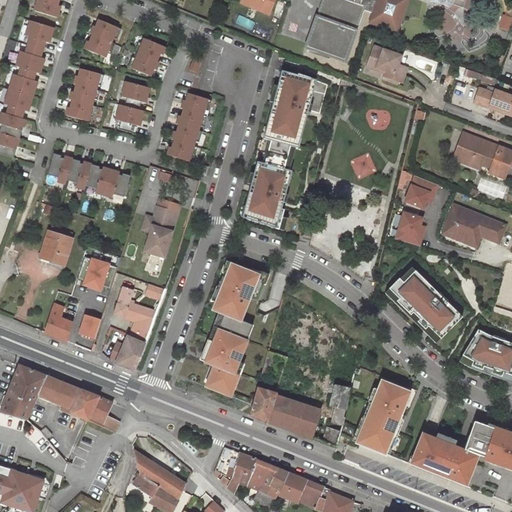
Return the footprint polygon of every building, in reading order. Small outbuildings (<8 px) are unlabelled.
[(59,0),(38,0),(35,11),(58,18),(61,6),(58,5),(59,0)] [(242,0),(241,2),(269,14),(274,0),(242,0)] [(396,31),(407,0),(356,0),(356,2),(350,0),(321,0),(305,47),(345,62),(363,10),(373,13),(370,22),(396,31)] [(91,34),(94,35),(112,43),(114,38),(118,40),(122,29),(100,20),(97,27),(95,26),(91,34)] [(31,37),(29,45),(43,50),(46,42),(50,43),(54,28),(31,21),(26,36),(31,37)] [(88,41),(85,49),(106,58),(108,53),(112,55),(116,44),(112,43),(94,35),(91,42),(88,41)] [(139,42),(135,52),(139,54),(157,62),(160,54),(163,55),(166,48),(145,39),(143,44),(139,42)] [(17,67),(22,68),(36,73),(40,74),(45,59),(41,58),(43,50),(29,45),(26,53),(22,52),(17,67)] [(374,47),(369,60),(378,63),(377,67),(386,70),(385,73),(384,76),(401,82),(406,68),(398,65),(401,56),(374,47)] [(157,62),(139,54),(137,59),(133,57),(129,67),(151,77),(154,69),(156,70),(160,62),(157,62)] [(198,73),(202,57),(195,55),(190,70),(198,73)] [(367,66),(385,73),(386,70),(377,67),(378,63),(369,60),(367,66)] [(14,75),(10,90),(33,97),(38,82),(34,81),(36,73),(22,68),(19,76),(14,75)] [(75,84),(77,85),(97,90),(98,85),(102,86),(105,75),(82,69),(80,77),(77,76),(75,84)] [(299,74),(283,70),(280,80),(278,88),(279,88),(276,102),(274,101),(268,125),(273,127),(270,139),(272,140),(266,163),(264,162),(259,161),(255,173),(255,175),(259,176),(257,185),(255,193),(250,192),(247,206),(250,207),(247,218),(280,229),(285,210),(283,209),(291,178),(286,177),(288,169),(285,168),(292,145),(294,146),(300,124),(305,126),(315,90),(309,89),(312,78),(299,73),(299,74)] [(150,88),(126,82),(122,97),(127,98),(125,106),(140,110),(142,102),(146,103),(150,88)] [(71,100),(73,101),(92,106),(94,101),(98,102),(101,91),(97,90),(77,85),(75,93),(73,92),(71,100)] [(480,104),(485,90),(480,88),(474,102),(480,104)] [(10,106),(8,114),(22,119),(24,111),(29,112),(33,97),(10,90),(5,105),(10,106)] [(485,90),(480,104),(490,108),(491,105),(509,112),(508,114),(511,115),(511,95),(496,90),(494,93),(485,90)] [(182,109),(184,109),(203,115),(205,110),(209,111),(212,101),(189,94),(187,101),(184,101),(182,109)] [(67,116),(88,121),(90,116),(94,117),(96,107),(92,106),(73,101),(71,108),(69,108),(67,116)] [(140,110),(125,106),(120,105),(116,120),(121,122),(119,130),(134,133),(136,125),(140,127),(144,111),(140,110)] [(491,105),(490,108),(508,114),(509,112),(491,105)] [(177,124),(180,125),(199,131),(200,126),(204,127),(207,116),(203,115),(184,109),(182,117),(180,116),(177,124)] [(0,124),(2,125),(0,132),(20,139),(23,130),(21,130),(22,127),(24,127),(26,120),(22,119),(8,114),(3,113),(0,121),(0,124)] [(299,147),(305,126),(300,124),(294,146),(299,147)] [(173,140),(175,141),(194,146),(195,141),(200,143),(203,132),(199,131),(180,125),(177,133),(175,132),(173,140)] [(268,125),(265,138),(270,139),(273,127),(268,125)] [(0,153),(14,158),(17,150),(15,149),(16,146),(18,147),(20,139),(0,132),(0,153)] [(511,152),(462,133),(455,154),(482,165),(491,168),(489,173),(504,179),(511,158),(511,152)] [(270,139),(264,162),(266,163),(272,140),(270,139)] [(170,148),(168,155),(189,162),(191,157),(195,158),(198,148),(194,146),(175,141),(173,148),(170,148)] [(293,170),(299,147),(294,146),(292,145),(285,168),(288,169),(293,170)] [(66,184),(67,180),(73,159),(65,157),(64,159),(61,158),(62,156),(54,154),(48,175),(59,178),(58,181),(66,184)] [(482,165),(455,154),(453,158),(481,169),(482,165)] [(85,190),(86,186),(92,165),(84,163),(83,165),(80,164),(81,162),(73,159),(67,180),(78,184),(77,187),(85,190)] [(104,195),(111,171),(103,168),(103,170),(99,169),(100,167),(92,165),(86,186),(97,189),(96,193),(104,195)] [(120,173),(111,171),(104,195),(113,198),(114,194),(125,197),(131,176),(123,174),(122,176),(119,175),(120,173)] [(249,183),(257,185),(259,176),(255,175),(255,173),(252,172),(249,183)] [(435,193),(439,184),(415,174),(403,205),(422,212),(427,201),(430,192),(435,193)] [(183,177),(180,205),(191,207),(195,179),(183,177)] [(431,202),(435,193),(430,192),(427,201),(431,202)] [(455,204),(445,232),(460,238),(466,236),(467,233),(481,239),(484,234),(500,240),(506,225),(455,204)] [(158,207),(155,219),(151,233),(145,251),(164,258),(178,213),(158,207)] [(396,238),(420,245),(423,235),(418,233),(421,224),(423,217),(404,211),(396,238)] [(142,230),(151,233),(155,219),(146,216),(142,230)] [(72,239),(48,232),(40,257),(63,265),(72,239)] [(479,246),(481,239),(467,233),(466,236),(460,238),(460,239),(479,246)] [(98,290),(106,262),(86,256),(77,284),(98,290)] [(232,262),(228,261),(223,272),(227,273),(232,262)] [(206,386),(231,396),(239,374),(235,372),(239,362),(247,341),(246,341),(253,324),(240,320),(249,297),(257,300),(263,283),(260,282),(264,272),(232,262),(227,273),(223,272),(217,287),(221,289),(216,302),(213,309),(219,311),(224,313),(218,327),(213,325),(202,354),(216,360),(214,365),(212,368),(217,370),(213,378),(209,376),(206,386)] [(411,265),(399,277),(403,280),(415,268),(411,265)] [(438,291),(415,268),(403,280),(399,277),(399,276),(389,286),(399,296),(396,299),(410,312),(412,310),(420,317),(417,319),(425,327),(428,324),(440,336),(462,315),(446,299),(442,303),(438,299),(434,295),(438,291)] [(143,296),(157,300),(160,288),(147,284),(143,296)] [(435,341),(440,336),(428,324),(425,327),(417,319),(420,317),(412,310),(410,312),(396,299),(399,296),(389,286),(384,291),(435,341)] [(137,321),(150,325),(156,310),(132,302),(130,298),(133,290),(123,287),(115,313),(137,321)] [(221,289),(217,287),(212,301),(216,302),(221,289)] [(443,295),(439,291),(438,291),(434,295),(438,299),(443,295)] [(447,298),(443,295),(438,299),(442,303),(446,299),(447,298)] [(65,308),(53,304),(44,332),(67,341),(72,323),(61,319),(65,308)] [(224,313),(219,311),(213,325),(218,327),(224,313)] [(74,333),(91,338),(97,317),(80,312),(74,333)] [(137,321),(130,337),(141,342),(144,335),(146,336),(150,325),(137,321)] [(488,335),(478,329),(463,354),(474,360),(472,364),(476,366),(482,369),(484,365),(511,376),(511,343),(503,340),(502,345),(496,343),(491,341),(493,336),(488,335)] [(117,362),(133,369),(143,343),(141,342),(130,337),(128,336),(124,345),(120,353),(118,360),(117,362)] [(120,353),(124,345),(119,343),(116,351),(120,353)] [(112,358),(118,360),(120,353),(116,351),(112,358)] [(276,354),(267,351),(265,361),(262,372),(271,371),(276,354)] [(216,360),(202,354),(200,359),(214,365),(216,360)] [(474,360),(463,354),(459,360),(479,371),(511,383),(511,376),(484,365),(482,369),(476,366),(472,364),(474,360)] [(235,372),(239,374),(244,363),(239,362),(235,372)] [(0,411),(27,420),(28,418),(37,396),(47,376),(19,365),(0,411)] [(47,376),(37,396),(53,403),(62,382),(47,376)] [(365,419),(356,442),(388,454),(394,439),(393,439),(387,437),(390,430),(393,422),(400,424),(404,415),(399,413),(401,406),(402,406),(408,392),(380,381),(377,389),(371,403),(368,401),(361,417),(365,419)] [(85,419),(87,419),(99,397),(62,382),(53,403),(63,406),(62,409),(85,419)] [(346,408),(350,389),(335,386),(331,404),(336,405),(346,408)] [(373,387),(368,401),(371,403),(377,389),(373,387)] [(250,414),(268,421),(275,396),(275,394),(257,389),(250,414)] [(319,411),(275,396),(268,421),(311,437),(319,411)] [(99,397),(87,419),(90,420),(103,426),(115,432),(120,421),(107,415),(112,403),(99,397)] [(346,408),(336,405),(332,423),(342,426),(346,408)] [(420,436),(410,463),(446,477),(447,475),(453,477),(452,480),(466,485),(478,454),(490,459),(490,462),(511,469),(511,432),(505,430),(504,433),(493,429),(494,428),(474,421),(464,449),(453,445),(436,438),(435,442),(428,439),(420,436)] [(397,433),(400,424),(393,422),(390,430),(395,432),(397,433)] [(335,447),(340,433),(327,428),(322,442),(335,447)] [(438,434),(436,438),(453,445),(455,440),(438,434)] [(133,449),(137,463),(140,473),(180,499),(187,484),(133,449)] [(221,480),(234,492),(238,482),(247,485),(255,466),(254,465),(256,459),(240,453),(232,480),(230,483),(225,479),(225,478),(223,477),(221,480)] [(257,488),(262,491),(265,493),(269,487),(278,468),(256,459),(254,465),(255,466),(247,485),(257,488)] [(32,511),(43,479),(0,465),(0,502),(30,511),(32,511)] [(297,502),(297,500),(306,479),(289,472),(280,492),(269,487),(265,493),(274,498),(275,499),(279,495),(297,502)] [(173,511),(180,499),(140,473),(133,483),(152,496),(149,502),(167,511),(166,511),(173,511)] [(297,500),(323,511),(328,491),(329,488),(306,479),(297,500)] [(81,491),(63,509),(65,511),(73,511),(87,500),(97,505),(99,500),(81,491)] [(258,501),(270,507),(274,498),(265,493),(262,491),(258,501)] [(349,511),(352,501),(328,491),(323,511),(322,511),(349,511)] [(215,501),(205,511),(224,511),(225,511),(215,501)]
